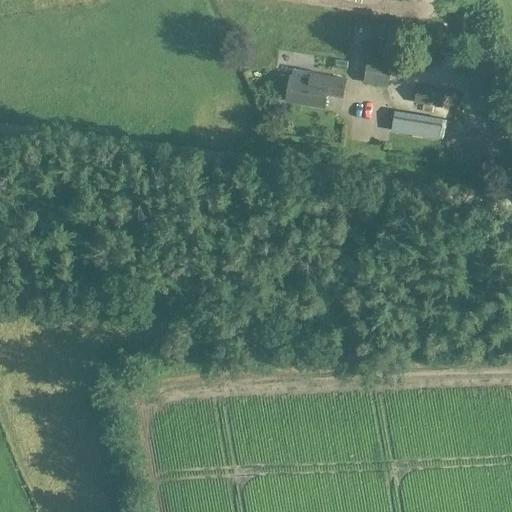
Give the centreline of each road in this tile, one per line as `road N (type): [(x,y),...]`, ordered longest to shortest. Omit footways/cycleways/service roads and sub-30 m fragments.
road 1 (track): [(511,209),(318,170),(0,128)]
road 2 (track): [(511,138),(450,0)]
